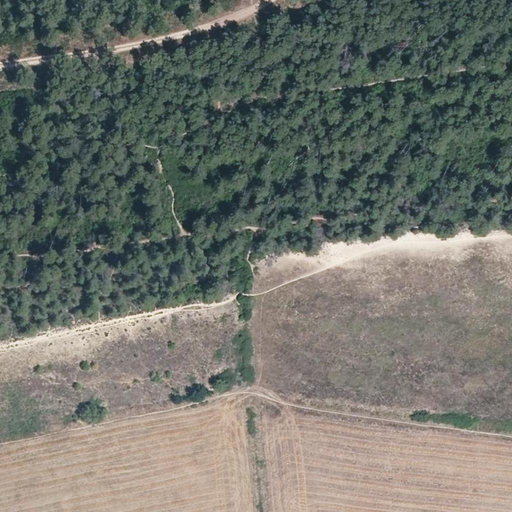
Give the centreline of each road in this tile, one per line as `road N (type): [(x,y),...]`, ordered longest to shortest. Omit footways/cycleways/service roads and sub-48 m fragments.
road 1 (track): [(0,443),(241,393),(511,437)]
road 2 (track): [(0,69),(210,29),(269,0)]
